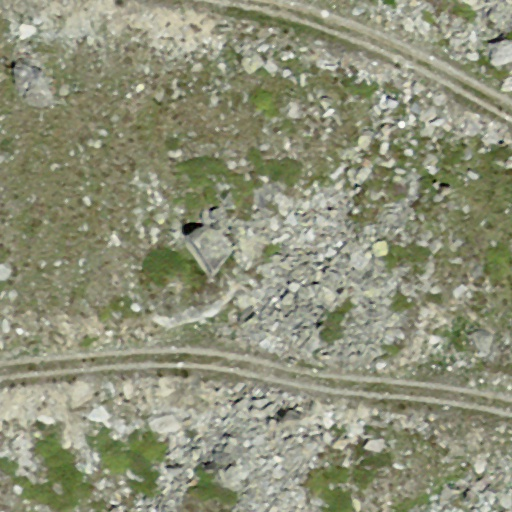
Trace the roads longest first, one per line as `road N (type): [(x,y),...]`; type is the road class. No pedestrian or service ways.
road 1 (track): [(0,372),(259,367),(511,412)]
road 2 (track): [(511,93),(304,0)]
